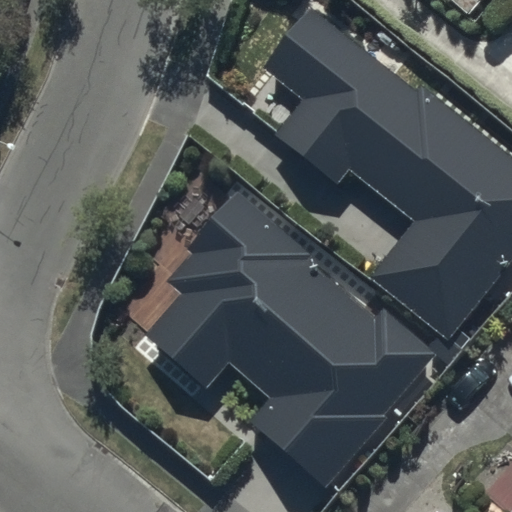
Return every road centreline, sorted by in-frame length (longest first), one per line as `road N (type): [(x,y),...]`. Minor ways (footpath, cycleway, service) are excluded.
road 1 (residential): [(132,0),(0,302)]
road 2 (residential): [(0,430),(96,511)]
